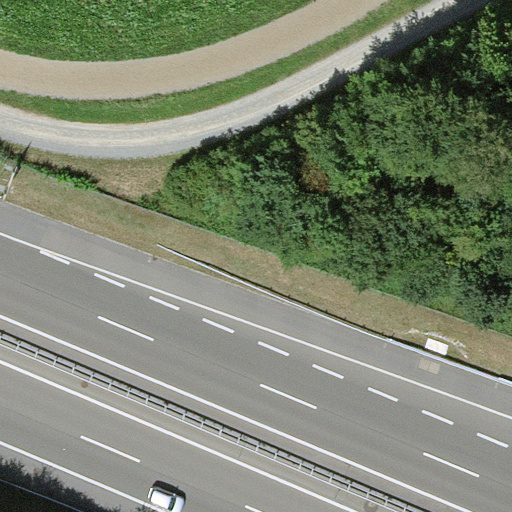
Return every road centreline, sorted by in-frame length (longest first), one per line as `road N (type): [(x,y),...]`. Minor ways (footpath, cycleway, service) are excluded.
road 1 (motorway): [(511,487),(0,273)]
road 2 (track): [(467,0),(272,102),(208,126),(90,140),(0,119)]
road 3 (motorway): [(0,399),(262,511)]
